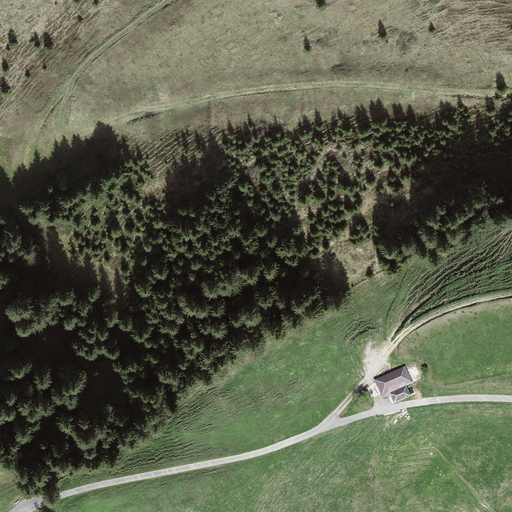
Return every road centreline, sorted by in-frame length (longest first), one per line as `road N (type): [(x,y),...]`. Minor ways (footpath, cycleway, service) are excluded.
road 1 (track): [(24,511),(96,485),(247,455),(321,428)]
road 2 (track): [(511,293),(458,302),(401,335),(321,428)]
road 3 (track): [(321,428),(407,403),(511,398)]
road 4 (track): [(168,0),(69,83)]
